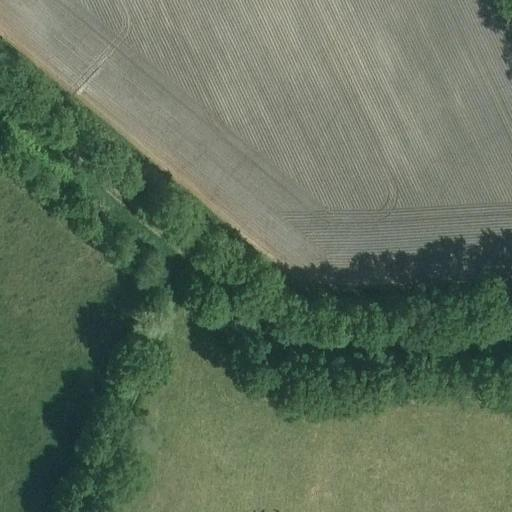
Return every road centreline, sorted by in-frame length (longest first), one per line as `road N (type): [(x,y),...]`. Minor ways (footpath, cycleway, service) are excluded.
road 1 (track): [(511,330),(328,337),(285,328),(0,100)]
road 2 (track): [(87,511),(176,284),(198,266)]
